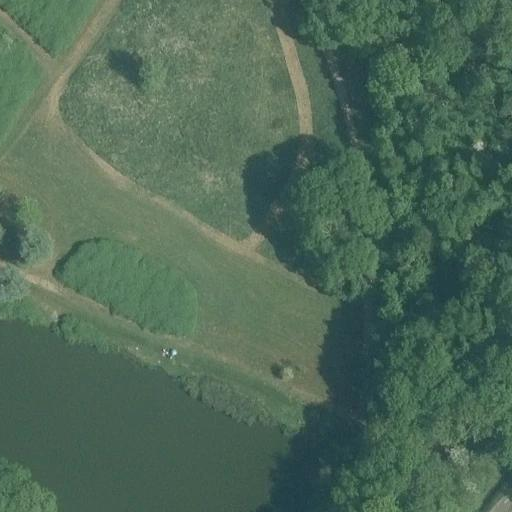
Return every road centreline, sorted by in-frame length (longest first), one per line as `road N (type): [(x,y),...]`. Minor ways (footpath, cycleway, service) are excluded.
road 1 (track): [(302,0),(324,37),(371,244),(368,416),(440,455)]
road 2 (track): [(324,37),(511,81)]
road 3 (track): [(511,350),(440,455)]
